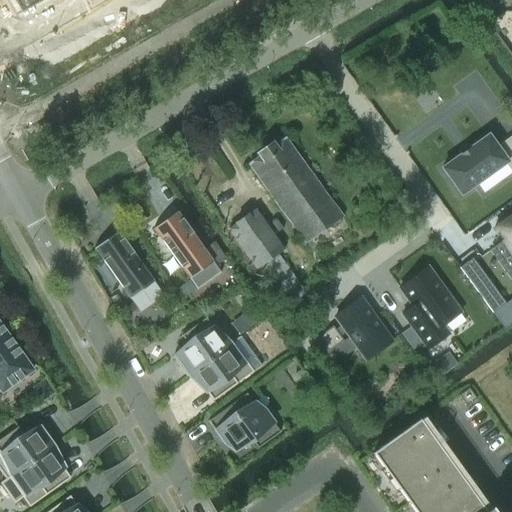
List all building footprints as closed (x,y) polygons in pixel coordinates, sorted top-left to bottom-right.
[(9,0),(18,14),(42,0),(9,0)] [(443,167),(441,168),(442,170),(443,170),(459,193),(460,195),(462,194),(504,163),(511,173),(511,172),(511,135),(495,147),(488,137),(489,137),(487,135),(486,137),(469,149),(460,156),(443,168),(443,167)] [(342,218),(284,139),(273,146),(272,144),(257,155),(259,157),(248,165),(305,245),(342,218)] [(304,294),(276,254),(283,249),(255,210),(247,214),(234,224),(234,225),(227,230),(255,269),(283,308),(304,294)] [(226,259),(213,241),(203,249),(176,212),(152,229),(188,279),(196,290),(220,273),(215,266),(226,259)] [(511,215),(497,226),(506,238),(501,241),(511,256),(511,215)] [(153,282),(139,262),(117,232),(93,249),(125,294),(129,300),(153,282)] [(472,259),(459,269),(492,313),(505,304),(472,259)] [(427,268),(399,288),(412,307),(401,315),(426,350),(448,334),(442,325),(459,313),(427,268)] [(299,298),(286,308),(297,324),(306,318),(301,310),(305,307),(299,298)] [(332,326),(316,337),(327,352),(343,341),(339,336),(344,332),(364,360),(390,341),(360,299),(334,317),(341,327),(335,331),(332,326)] [(188,345),(171,357),(185,376),(232,343),(231,342),(225,346),(205,318),(181,336),(188,345)] [(32,371),(0,326),(0,391),(1,393),(32,371)] [(232,343),(185,376),(186,377),(192,373),(212,401),(253,372),(252,371),(260,365),(240,337),(239,337),(232,343)] [(476,399),(468,388),(457,395),(465,406),(476,399)] [(279,432),(264,411),(260,414),(246,394),(207,421),(222,442),(226,440),(234,450),(250,439),(257,448),(279,432)] [(484,511),(418,420),(371,454),(413,511),(484,511)] [(17,427),(0,439),(0,471),(5,480),(54,445),(41,426),(25,438),(17,427)] [(5,480),(0,483),(0,484),(13,503),(22,497),(29,507),(69,478),(49,449),(55,445),(54,445),(5,480)] [(80,511),(69,496),(46,511),(80,511)]
